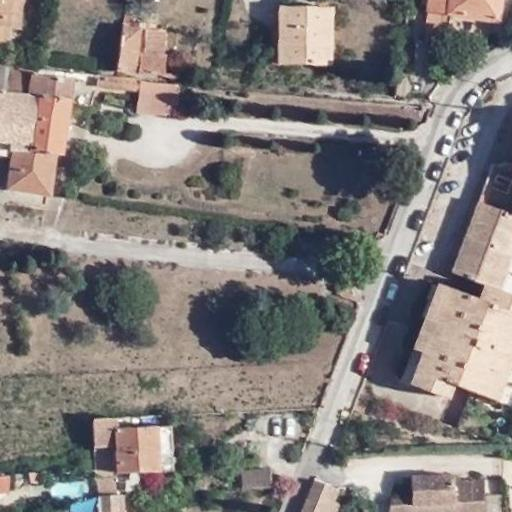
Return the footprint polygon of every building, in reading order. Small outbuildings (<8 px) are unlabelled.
[(274,0),(273,15),(277,16),(275,52),(321,55),(325,0),(274,0)] [(446,0),(445,12),(475,19),(476,15),(478,5),(493,7),(493,0),(446,0)] [(491,18),(493,7),(478,5),(476,15),(491,18)] [(157,16),(116,10),(110,53),(157,58),(158,42),(155,42),(157,16)] [(277,16),(273,15),(264,14),(263,52),(275,52),(277,16)] [(393,53),(390,75),(402,75),(403,55),(393,53)] [(32,59),(22,56),(20,87),(33,88),(29,142),(49,143),(60,145),(72,63),(32,59)] [(155,99),(158,63),(109,58),(93,57),(93,69),(118,71),(115,95),(155,99)] [(511,141),(489,144),(488,147),(509,155),(511,151),(511,141)] [(482,162),(491,165),(505,170),(509,155),(488,147),(482,162)] [(511,151),(509,155),(505,170),(491,165),(485,184),(474,218),(506,227),(511,211),(511,151)] [(464,215),(474,218),(485,184),(491,165),(482,162),(464,215)] [(511,239),(511,229),(506,227),(474,218),(464,215),(458,231),(465,234),(499,244),(509,248),(511,239)] [(465,234),(458,231),(450,251),(459,254),(465,234)] [(492,263),(499,244),(465,234),(459,254),(492,263)] [(503,267),(509,248),(499,244),(492,263),(493,263),(503,267)] [(511,269),(503,267),(493,263),(492,263),(487,278),(447,264),(436,298),(443,300),(438,314),(431,312),(426,327),(414,365),(445,375),(450,361),(459,364),(487,370),(493,352),(498,354),(504,339),(511,342),(511,327),(508,327),(511,315),(511,269)] [(436,298),(447,264),(439,263),(428,295),(436,298)] [(443,300),(436,298),(428,295),(423,309),(431,312),(438,314),(443,300)] [(426,327),(431,312),(423,309),(417,324),(426,327)] [(502,375),(511,348),(511,342),(504,339),(498,354),(493,352),(487,370),(502,375)] [(454,377),(459,364),(450,361),(445,375),(454,377)] [(86,407),(83,413),(84,436),(84,458),(85,461),(86,480),(106,480),(105,461),(102,461),(101,436),(108,436),(109,461),(111,461),(137,461),(164,460),(162,417),(103,419),(103,407),(86,407)] [(234,478),(263,477),(263,458),(234,459),(234,478)] [(137,461),(111,461),(111,480),(115,480),(138,480),(137,461)] [(411,503),(451,502),(452,510),(452,511),(499,509),(499,484),(483,484),(482,468),(452,469),(452,463),(410,464),(410,487),(388,487),(389,511),(410,511),(411,511),(411,503)] [(297,503),(292,511),(320,511),(321,511),(323,511),(330,511),(338,494),(331,490),(334,478),(310,469),(297,503)] [(115,511),(115,480),(111,480),(106,480),(86,480),(86,503),(86,511),(115,511)] [(451,502),(411,503),(411,511),(452,510),(451,502)] [(64,503),(64,511),(86,511),(86,503),(64,503)]
